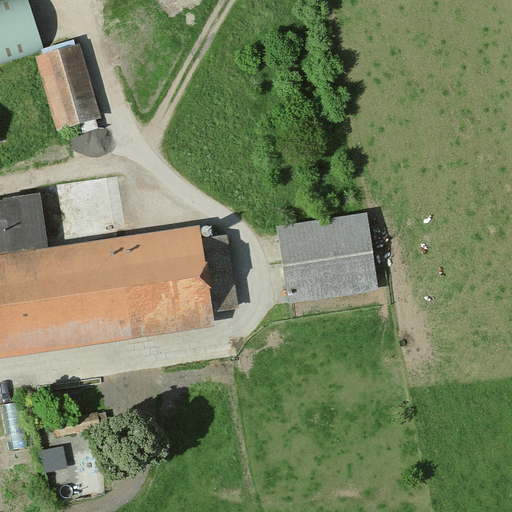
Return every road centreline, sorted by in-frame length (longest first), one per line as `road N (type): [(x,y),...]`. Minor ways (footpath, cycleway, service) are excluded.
road 1 (track): [(142,162),(234,0)]
road 2 (track): [(88,511),(127,492),(142,464),(138,354)]
